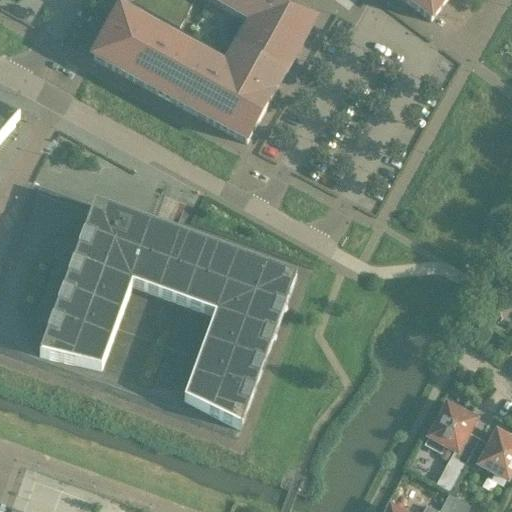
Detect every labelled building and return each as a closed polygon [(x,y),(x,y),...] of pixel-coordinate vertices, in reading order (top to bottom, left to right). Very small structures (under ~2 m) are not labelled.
[(246,146),(314,24),(270,0),(127,0),(93,62),(246,146)] [(398,0),(431,24),(448,0),(398,0)] [(0,112),(0,144),(20,123),(0,112)] [(95,207),(39,359),(101,373),(132,289),(215,319),(184,403),(241,433),(296,281),(95,207)] [(458,370),(454,377),(461,382),(465,375),(458,370)] [(464,468),(478,442),(467,436),(474,424),(447,409),(429,441),(425,449),(441,457),(445,450),(456,455),(452,462),(464,468)] [(490,449),(478,442),(464,468),(476,475),(480,469),(506,483),(511,472),(511,444),(497,436),(490,449)]
